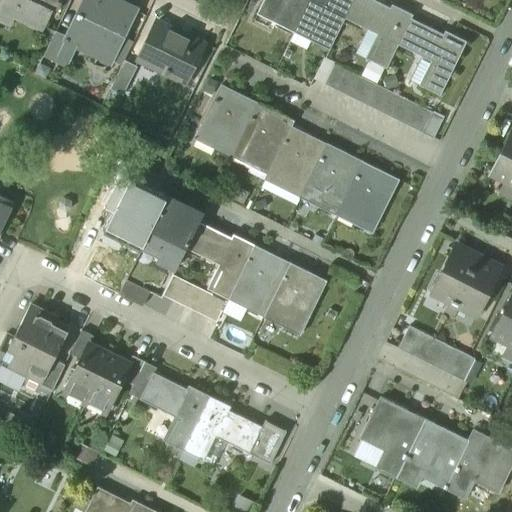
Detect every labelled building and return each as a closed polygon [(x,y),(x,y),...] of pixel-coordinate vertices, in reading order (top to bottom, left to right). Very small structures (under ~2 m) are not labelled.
[(57,0),(3,0),(1,4),(45,26),(57,0)] [(136,10),(115,0),(83,0),(67,35),(66,37),(113,59),(136,10)] [(265,0),(259,14),(261,15),(265,8),(280,15),(276,23),(293,31),(297,24),(309,0),(265,0)] [(309,0),(297,24),(316,33),(312,41),(330,50),(346,18),(354,2),(350,0),(309,0)] [(391,9),(373,0),(354,0),(354,2),(346,18),(383,36),(371,60),(387,68),(399,45),(412,19),(414,15),(393,4),(391,9)] [(444,35),(412,19),(399,45),(436,63),(425,87),(442,95),(468,41),(446,31),(444,35)] [(204,44),(157,21),(139,59),(163,72),(165,68),(170,70),(168,74),(185,82),(204,44)] [(67,35),(55,29),(44,54),(55,59),(66,37),(67,35)] [(326,58),(315,79),(325,84),(335,64),(336,63),(326,58)] [(125,60),(111,88),(123,94),(138,66),(125,60)] [(335,64),(325,84),(336,90),(347,69),(335,64)] [(347,69),(336,90),(347,95),(357,74),(347,69)] [(368,80),(357,74),(347,95),(358,100),(368,80)] [(379,85),(368,80),(358,100),(369,106),(379,85)] [(243,95),(223,85),(200,130),(219,139),(215,147),(233,156),(237,148),(256,108),(240,101),(243,95)] [(390,90),(379,85),(369,106),(380,111),(390,90)] [(390,90),(380,111),(390,116),(401,96),(390,90)] [(401,96),(390,116),(401,121),(411,101),(401,96)] [(422,106),(411,101),(401,121),(412,127),(422,106)] [(256,108),(237,148),(254,157),(250,165),(268,174),(269,171),(292,125),(277,118),(279,113),(259,103),(256,108)] [(433,112),(422,106),(412,127),(423,132),(433,112)] [(312,135),(292,125),(269,171),(287,180),(284,188),(301,197),(305,189),(325,149),(309,141),(312,135)] [(511,133),(492,173),(511,182),(511,133)] [(348,153),(328,143),(325,149),(305,189),(323,198),(319,206),(337,215),(341,207),(361,167),(345,159),(348,153)] [(361,167),(341,207),(358,216),(355,223),(374,233),(400,179),(399,179),(396,185),(381,177),(384,171),(364,161),(361,167)] [(107,206),(115,210),(132,177),(123,173),(107,206)] [(168,195),(132,177),(115,210),(105,231),(141,250),(168,195)] [(204,213),(168,195),(141,250),(177,268),(187,248),(200,221),(204,213)] [(0,229),(13,204),(0,197),(0,229)] [(240,240),(200,221),(187,248),(224,266),(212,290),(229,298),(256,244),(241,237),(240,240)] [(291,262),(256,244),(229,298),(265,316),(291,262)] [(479,255),(457,244),(433,292),(455,303),(479,255)] [(479,255),(455,303),(478,314),(502,266),(479,255)] [(327,280),(291,262),(265,316),(300,334),(327,280)] [(184,280),(174,275),(163,295),(174,301),(184,280)] [(151,291),(127,279),(120,294),(144,306),(151,291)] [(184,280),(174,301),(185,306),(195,285),(184,280)] [(205,290),(195,285),(185,306),(195,311),(205,290)] [(205,290),(195,311),(206,317),(217,296),(205,290)] [(227,301),(217,296),(206,317),(217,322),(227,301)] [(511,298),(494,335),(510,343),(511,343),(511,298)] [(31,305),(14,338),(21,342),(9,366),(29,376),(30,374),(42,380),(44,381),(54,360),(67,334),(53,327),(57,318),(31,305)] [(411,326),(399,348),(411,354),(422,331),(411,326)] [(94,335),(82,329),(70,353),(81,359),(89,342),(91,343),(94,335)] [(422,331),(411,354),(422,359),(433,336),(422,331)] [(433,336),(422,359),(432,364),(444,342),(433,336)] [(81,359),(66,388),(87,399),(110,353),(91,343),(89,342),(81,359)] [(454,347),(444,342),(432,364),(443,369),(454,347)] [(511,343),(510,343),(503,357),(511,361),(511,343)] [(454,347),(443,369),(454,375),(465,352),(454,347)] [(476,358),(465,352),(454,375),(465,380),(476,358)] [(110,353),(87,399),(108,409),(123,380),(131,363),(129,362),(110,353)] [(145,361),(133,355),(129,362),(131,363),(123,380),(133,385),(140,371),(145,361)] [(54,360),(44,381),(42,380),(40,384),(52,390),(65,365),(54,360)] [(151,377),(140,371),(133,385),(129,393),(141,399),(151,377)] [(194,392),(154,372),(151,377),(141,399),(179,418),(167,442),(184,450),(211,395),(196,388),(194,392)] [(262,425),(223,406),(225,402),(211,395),(184,450),(200,458),(212,434),(249,452),(260,430),(262,425)] [(426,419),(381,397),(361,438),(385,450),(377,467),(397,477),(426,419)] [(17,416),(0,407),(0,421),(12,427),(17,416)] [(469,441),(426,419),(397,477),(417,487),(426,470),(449,481),(469,441)] [(260,430),(249,452),(260,458),(271,436),(260,430)] [(511,465),(511,447),(475,430),(469,441),(449,481),(446,488),(466,498),(474,480),(499,492),(511,465)] [(97,491),(84,484),(73,505),(86,511),(97,491)] [(139,506),(99,486),(97,491),(86,511),(152,511),(154,509),(141,502),(139,506)]
